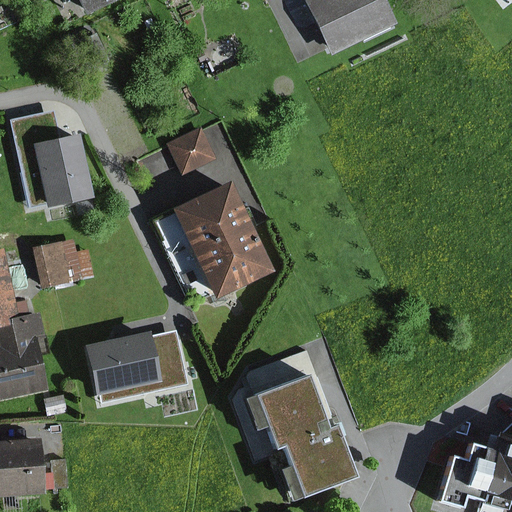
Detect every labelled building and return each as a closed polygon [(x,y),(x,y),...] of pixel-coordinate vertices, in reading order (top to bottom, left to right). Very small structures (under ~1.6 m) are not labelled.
[(115,0),(80,0),(87,14),(115,0)] [(398,24),(386,0),(308,0),(306,1),(332,55),(398,24)] [(61,138),(55,111),(11,120),(30,207),(48,203),(49,208),(95,198),(80,134),(61,138)] [(217,160),(202,128),(168,145),(183,176),(217,160)] [(276,271),(233,181),(175,209),(218,299),(276,271)] [(77,252),(74,240),(33,249),(42,289),(95,278),(89,250),(77,252)] [(17,303),(5,249),(0,249),(0,400),(49,390),(37,338),(45,336),(40,313),(30,315),(27,300),(17,303)] [(151,332),(86,347),(97,396),(100,395),(102,404),(188,385),(176,332),(152,337),(151,332)] [(314,373),(254,398),(263,420),(275,415),(286,443),(295,439),(305,463),(290,469),(301,496),(362,471),(344,426),(337,429),(314,373)] [(68,412),(64,395),(44,399),(48,417),(68,412)] [(511,435),(500,432),(496,449),(474,443),(469,460),(455,456),(442,502),(465,509),(468,498),(509,510),(511,500),(511,435)] [(0,496),(46,493),(42,439),(0,442),(0,496)] [(66,460),(51,461),(53,489),(68,487),(66,460)]
